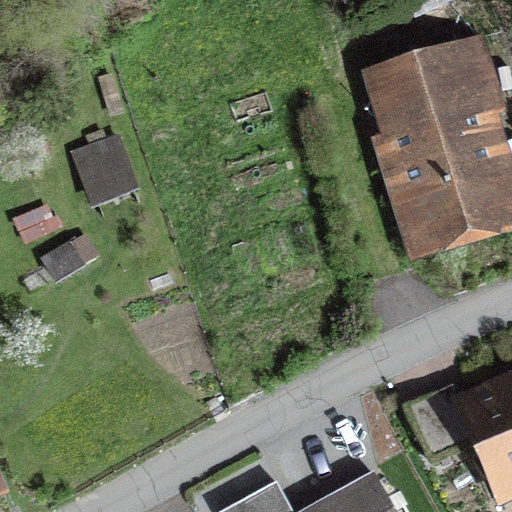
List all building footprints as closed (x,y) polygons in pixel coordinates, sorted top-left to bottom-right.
[(404,0),(341,0),(351,22),(404,0)] [(499,111),(476,40),(361,77),(382,138),(366,144),(406,263),(511,227),(511,190),(487,115),(499,111)] [(173,195),(153,144),(103,164),(123,215),(173,195)] [(0,511),(21,511),(39,504),(0,422),(0,421),(18,413),(0,376),(0,511)] [(511,499),(511,381),(459,405),(502,503),(511,499)] [(287,511),(276,489),(232,511),(388,511),(372,482),(314,511),(287,511)]
